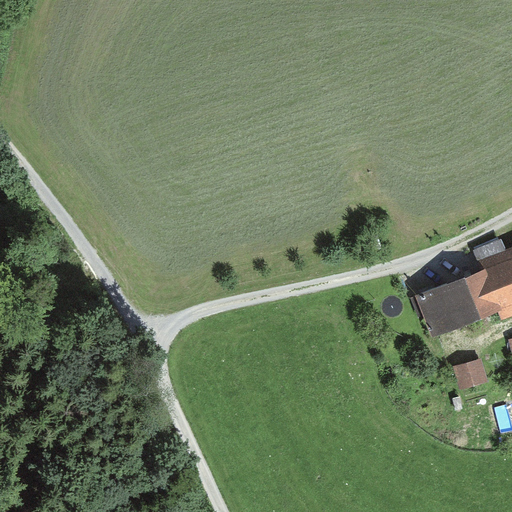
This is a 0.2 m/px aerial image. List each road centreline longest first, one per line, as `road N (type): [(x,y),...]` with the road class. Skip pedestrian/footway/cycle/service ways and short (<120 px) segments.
road 1 (track): [(221,511),(145,336),(0,137)]
road 2 (track): [(511,219),(404,268),(242,301),(145,336)]
